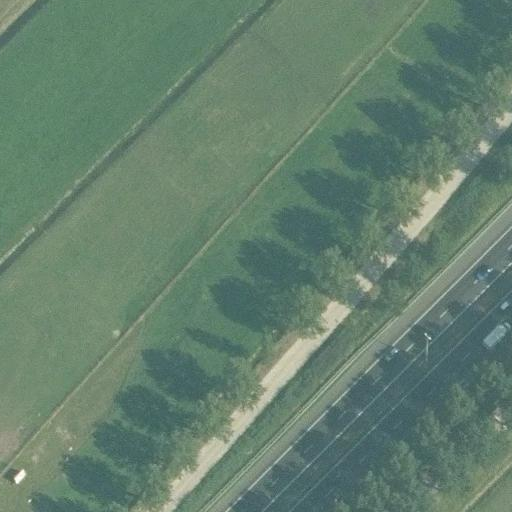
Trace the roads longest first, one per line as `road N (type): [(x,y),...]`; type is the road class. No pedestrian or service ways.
road 1 (unclassified): [(162,511),(511,103)]
road 2 (motorway): [(511,244),(245,511)]
road 3 (motorway): [(311,511),(511,310)]
road 4 (unclassified): [(401,511),(511,414)]
